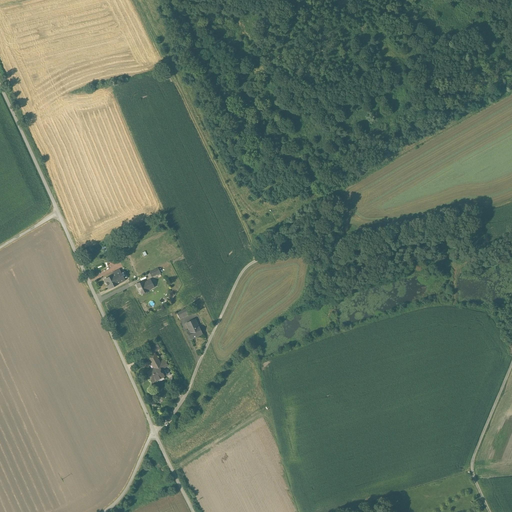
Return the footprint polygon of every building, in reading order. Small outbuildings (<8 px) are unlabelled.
[(111,253),(104,256),(107,262),(114,259),(111,253)] [(159,266),(149,271),(152,276),(161,272),(159,266)] [(114,274),(104,279),(109,288),(118,284),(117,283),(124,280),(119,270),(114,273),(114,274)] [(144,279),(135,283),(140,293),(154,286),(150,278),(145,281),(144,279)] [(177,311),(180,318),(191,313),(187,305),(177,311)] [(195,319),(186,323),(190,330),(187,331),(190,339),(202,334),(198,326),(195,319)] [(148,348),(150,353),(158,349),(155,344),(148,348)] [(161,365),(160,362),(155,354),(148,357),(152,365),(153,364),(154,366),(155,368),(158,366),(161,365)] [(158,366),(159,368),(160,368),(162,369),(168,365),(165,360),(160,362),(161,365),(158,366)] [(155,368),(147,372),(152,382),(157,379),(156,377),(162,374),(161,371),(159,371),(158,369),(159,368),(158,366),(155,368)]
